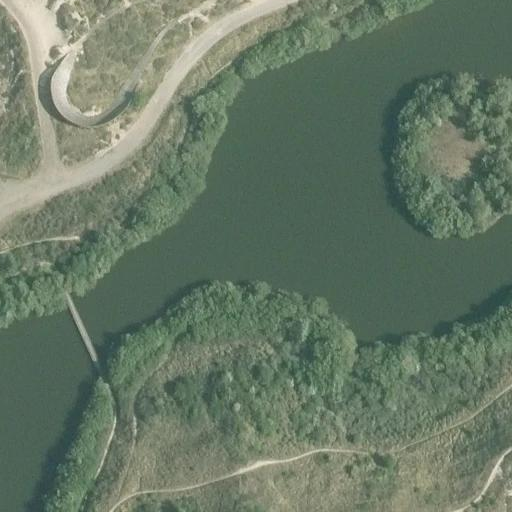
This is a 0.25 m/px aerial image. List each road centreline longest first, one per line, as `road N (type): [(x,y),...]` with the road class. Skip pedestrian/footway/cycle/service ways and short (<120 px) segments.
road 1 (track): [(0,205),(113,157),(205,38),(279,0)]
road 2 (track): [(50,185),(32,41),(8,0)]
